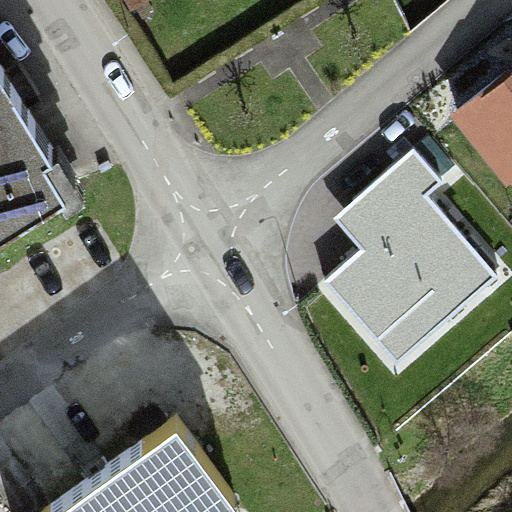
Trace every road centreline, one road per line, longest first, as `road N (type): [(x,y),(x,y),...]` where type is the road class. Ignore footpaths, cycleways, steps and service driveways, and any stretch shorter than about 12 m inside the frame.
road 1 (residential): [(205,249),(487,0)]
road 2 (residential): [(205,249),(361,511)]
road 3 (residential): [(50,0),(205,249)]
road 4 (residential): [(0,399),(205,249)]
